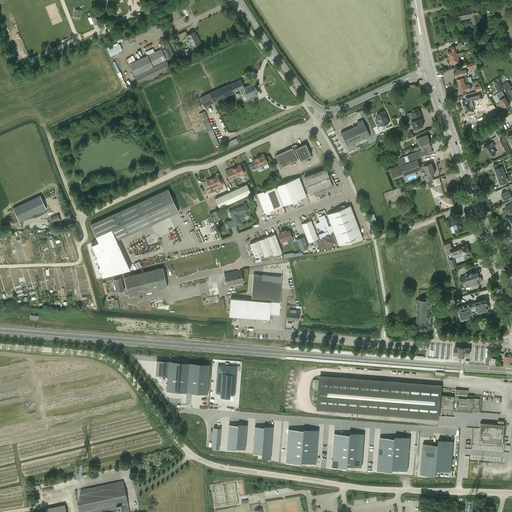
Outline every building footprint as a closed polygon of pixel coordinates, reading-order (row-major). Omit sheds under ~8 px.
[(478,23),(477,16),(479,15),(477,6),(473,6),(473,7),(465,9),(464,8),(457,10),(459,19),(471,17),(473,24),(478,23)] [(200,43),(198,39),(197,39),(194,32),(187,35),(185,31),(178,35),(180,41),(187,38),(191,47),(200,43)] [(449,56),(457,54),(456,49),(460,48),(459,46),(465,45),(464,43),(468,42),(467,38),(463,39),(457,41),(458,45),(455,46),(451,47),(452,50),(448,51),(449,56)] [(122,51),(119,44),(118,45),(117,43),(106,48),(111,58),(122,53),(121,51),(122,51)] [(166,49),(162,51),(161,49),(129,64),(138,84),(170,69),(166,60),(171,58),(170,57),(174,55),(168,44),(165,46),(166,49)] [(462,52),(457,54),(449,56),(451,64),(459,62),(458,57),(459,57),(459,56),(463,55),(462,52)] [(461,70),(454,72),(455,77),(456,77),(456,79),(463,77),(462,75),(466,73),(467,73),(466,69),(466,68),(461,70)] [(463,77),(456,79),(458,86),(469,83),(466,73),(462,75),(463,77)] [(257,95),(257,93),(258,93),(253,83),(244,87),(240,79),(230,84),(229,83),(200,97),(204,107),(213,102),(213,103),(234,93),(233,92),(240,89),(242,93),(243,93),(245,95),(246,94),(248,98),(253,95),(254,96),(257,95)] [(510,88),(511,87),(508,81),(502,85),(506,91),(510,88)] [(502,108),(503,107),(510,104),(504,94),(503,94),(501,91),(504,89),(500,82),(495,86),(501,96),(498,97),(502,104),(501,105),(502,108)] [(469,83),(458,86),(460,93),(471,90),(469,83)] [(478,91),(469,93),(471,100),(480,97),(478,91)] [(472,113),(472,112),(474,111),(470,99),(462,101),(466,113),(468,113),(468,114),(472,113)] [(410,113),(409,113),(414,128),(424,125),(422,120),(423,120),(422,117),(419,110),(418,110),(418,109),(410,112),(410,113)] [(207,117),(205,111),(198,114),(201,120),(202,120),(214,146),(219,144),(207,117)] [(376,115),(381,126),(389,122),(384,111),(376,115)] [(340,132),(347,146),(370,136),(362,119),(356,122),(357,125),(340,132)] [(420,145),(429,142),(430,141),(427,134),(416,139),(418,146),(420,145)] [(429,142),(420,145),(422,150),(407,155),(407,156),(404,157),(403,156),(401,157),(399,159),(398,161),(398,163),(399,165),(418,158),(418,157),(425,154),(426,155),(429,154),(427,149),(431,147),(429,142)] [(485,150),(490,157),(496,153),(492,147),(495,146),(492,142),(483,148),(485,150)] [(281,167),(299,159),(300,160),(311,155),(305,144),(297,147),(296,145),(291,146),(292,148),(275,155),(281,167)] [(390,146),(381,150),(383,154),(392,150),(400,147),(399,144),(391,147),(390,146)] [(252,169),(263,164),(263,163),(267,161),(263,153),(258,155),(259,156),(255,157),(256,158),(252,160),(253,161),(250,163),(252,169)] [(419,165),(417,160),(401,166),(390,170),(394,179),(421,169),(423,170),(425,169),(428,175),(435,172),(435,171),(436,171),(435,169),(435,168),(433,168),(432,163),(427,164),(427,162),(419,165)] [(497,175),(504,172),(502,166),(501,166),(499,162),(493,164),(497,175)] [(239,175),(240,174),(243,172),(239,164),(235,166),(235,167),(232,168),(232,167),(228,169),(229,171),(226,173),(229,179),(232,178),(232,177),(235,176),(236,176),(239,175)] [(326,168),(304,177),(307,185),(310,194),(314,193),(315,196),(334,189),(337,188),(330,174),(328,175),(326,168)] [(507,179),(504,172),(497,175),(500,185),(509,182),(508,178),(507,179)] [(217,185),(217,184),(220,183),(217,175),(212,176),(213,177),(206,180),(210,188),(217,185)] [(273,208),(283,204),(292,201),(293,204),(302,201),(300,198),(306,196),(299,176),(256,192),(264,212),(265,211),(266,214),(274,211),(273,208)] [(433,180),(427,182),(429,187),(435,186),(440,184),(441,184),(439,178),(433,180)] [(502,196),(500,197),(502,203),(511,198),(511,196),(509,190),(511,188),(511,183),(505,187),(506,190),(503,191),(503,192),(501,193),(502,196)] [(247,184),(228,192),(232,202),(251,194),(247,184)] [(442,203),(439,204),(441,208),(444,207),(453,205),(450,196),(449,196),(443,194),(440,185),(431,188),(434,196),(440,195),(441,199),(442,203)] [(178,212),(168,189),(90,224),(101,247),(178,212)] [(219,208),(232,202),(228,192),(215,198),(219,208)] [(19,221),(30,216),(46,208),(40,195),(13,208),(19,221)] [(229,210),(232,220),(235,226),(241,223),(240,221),(243,220),(246,214),(245,211),(248,210),(245,204),(229,210)] [(350,205),(336,210),(326,214),(338,245),(362,239),(350,205)] [(368,215),(371,224),(377,223),(374,213),(368,215)] [(61,221),(59,216),(58,214),(50,217),(54,224),(61,221)] [(318,234),(320,238),(322,238),(326,246),(335,243),(324,215),(318,217),(320,222),(317,223),(318,227),(323,230),(326,228),(327,231),(318,234)] [(463,227),(462,227),(459,219),(453,221),(451,218),(445,221),(447,228),(453,226),(455,233),(463,230),(463,229),(463,227)] [(318,239),(311,220),(301,224),(308,242),(318,239)] [(278,234),(281,242),(292,237),(289,230),(286,231),(285,230),(281,231),(282,233),(278,234)] [(155,233),(143,238),(144,242),(146,241),(150,249),(160,245),(158,241),(155,233)] [(266,237),(272,253),(273,255),(282,252),(275,233),(266,237)] [(297,239),(301,250),(308,248),(304,236),(297,239)] [(266,237),(258,240),(263,254),(264,256),(272,253),(266,237)] [(255,257),(263,254),(258,240),(249,243),(255,257)] [(450,241),(444,243),(446,249),(452,247),(450,241)] [(460,252),(461,255),(471,252),(468,243),(450,249),(452,254),(460,252)] [(128,297),(167,287),(162,267),(123,277),(128,297)] [(224,273),(226,286),(243,283),(241,270),(224,273)] [(469,285),(480,282),(481,281),(482,280),(481,277),(480,276),(479,277),(478,273),(473,274),(472,273),(470,274),(470,272),(465,274),(465,275),(459,277),(461,283),(464,282),(466,287),(469,285)] [(270,312),(279,313),(280,302),(282,277),(253,274),(251,300),(230,298),(229,314),(269,317),(270,312)] [(120,277),(114,279),(117,292),(123,290),(120,277)] [(418,299),(416,322),(428,323),(430,300),(418,299)] [(484,310),(488,309),(490,308),(489,306),(487,305),(486,299),(475,302),(474,302),(457,307),(460,320),(475,316),(476,319),(485,316),(484,310)] [(392,327),(392,336),(400,336),(400,328),(392,327)] [(453,355),(461,355),(469,356),(470,347),(454,346),(454,349),(453,355)] [(154,359),(153,374),(166,375),(164,390),(207,394),(210,364),(154,359)] [(218,365),(216,391),(221,391),(220,397),(229,397),(230,392),(235,392),(236,367),(218,365)] [(296,375),(246,371),(243,406),(293,410),(296,375)] [(466,412),(466,411),(478,412),(479,399),(474,398),(474,396),(469,395),(454,394),(454,396),(441,395),(441,389),(319,379),(317,405),(439,415),(440,409),(453,410),(453,411),(466,412)] [(480,427),(479,443),(503,445),(505,424),(504,424),(498,424),(481,422),(481,423),(480,423),(479,427),(480,427)] [(229,425),(227,449),(236,450),(236,448),(245,449),(247,425),(238,424),(238,426),(229,425)] [(255,427),(253,453),(262,454),(261,458),(270,459),(273,427),(264,426),(264,428),(255,427)] [(213,428),(212,448),(219,448),(221,428),(213,428)] [(288,430),(285,463),(300,464),(300,462),(315,463),(318,430),(303,429),(302,431),(288,430)] [(333,434),(331,467),(346,468),(346,465),(361,466),(363,433),(349,432),(348,435),(333,434)] [(379,437),(377,470),(392,471),(392,469),(407,470),(409,437),(394,436),(394,438),(379,437)] [(438,445),(436,470),(451,471),(454,441),(438,439),(438,445)] [(423,443),(420,474),(436,475),(436,470),(438,445),(428,444),(428,443),(423,443)] [(129,511),(128,506),(123,480),(75,491),(79,511),(102,511),(120,508),(121,511),(129,511)]
